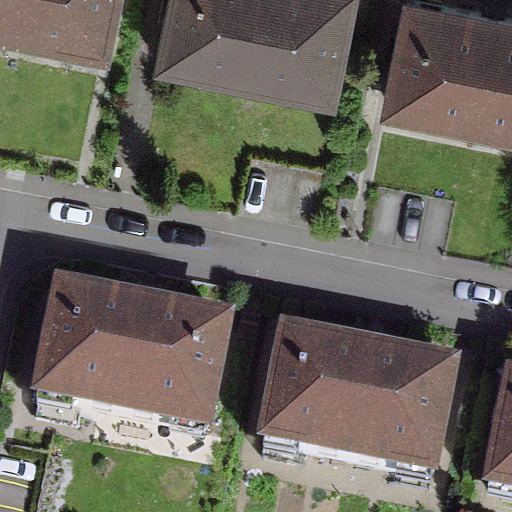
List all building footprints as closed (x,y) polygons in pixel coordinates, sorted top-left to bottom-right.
[(0,0),(0,28),(98,48),(107,0),(0,0)] [(169,0),(157,59),(325,93),(343,0),(169,0)] [(511,21),(491,17),(405,0),(404,0),(383,104),(511,130),(511,21)] [(129,312),(55,298),(34,402),(201,436),(222,331),(148,316),(149,310),(137,308),(130,306),(129,312)] [(355,358),(281,343),(260,448),(427,481),(448,376),(374,362),(375,355),(364,353),(356,351),(355,358)] [(511,389),(506,388),(486,493),(511,497),(511,389)]
